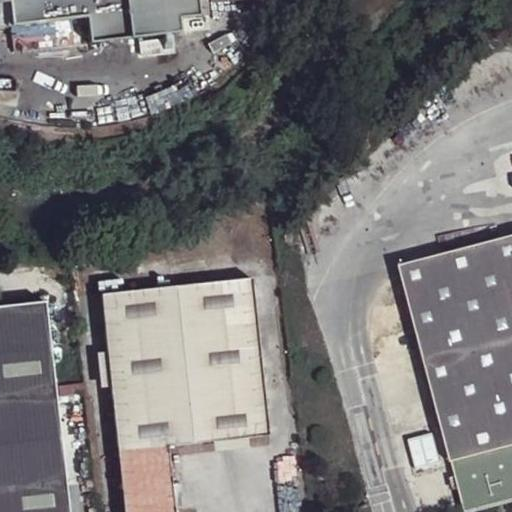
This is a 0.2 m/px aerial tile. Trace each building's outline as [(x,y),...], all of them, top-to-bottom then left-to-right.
[(0,0),(0,27),(85,20),(88,45),(180,35),(178,22),(201,19),(197,0),(0,0)] [(511,237),(398,267),(455,477),(458,489),(464,511),(466,511),(511,499),(511,237)] [(100,295),(106,353),(110,388),(123,511),(174,511),(167,446),(213,442),(247,438),(268,435),(251,279),(100,295)] [(0,307),(0,511),(68,511),(45,302),(0,307)] [(106,353),(96,354),(99,389),(110,388),(106,353)] [(247,438),(213,442),(213,452),(248,448),(247,438)] [(415,467),(438,461),(433,439),(410,445),(415,467)] [(455,477),(449,479),(453,490),(458,489),(455,477)]
